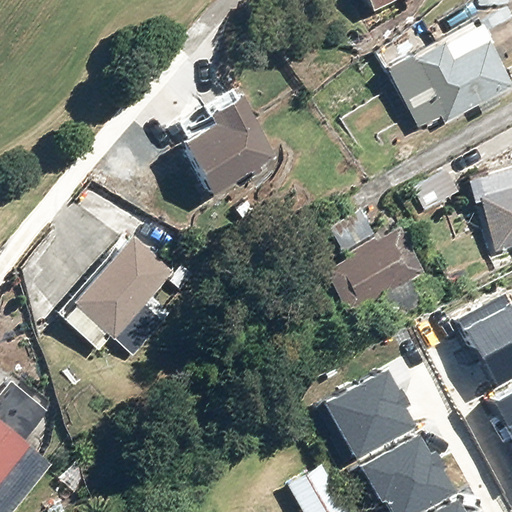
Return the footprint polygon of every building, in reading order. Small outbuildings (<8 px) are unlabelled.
[(404,59),(440,121),(505,83),(468,22),(404,59)] [(172,133),(210,192),(265,156),(228,98),(172,133)] [(410,187),(422,209),(454,191),(442,170),(410,187)] [(511,187),(476,203),(498,254),(511,247),(511,187)] [(344,314),(418,273),(392,224),(317,265),(344,314)] [(174,277),(121,232),(69,295),(122,339),(174,277)] [(502,290),(455,314),(488,377),(511,364),(511,309),(502,290)] [(383,365),(323,394),(350,448),(409,418),(383,365)] [(511,377),(486,392),(510,436),(511,435),(511,377)] [(0,477),(28,441),(0,418),(0,477)] [(416,427),(354,458),(372,493),(377,490),(386,509),(443,480),(416,427)] [(344,511),(316,463),(281,483),(298,511),(344,511)] [(464,511),(456,497),(425,511),(464,511)]
